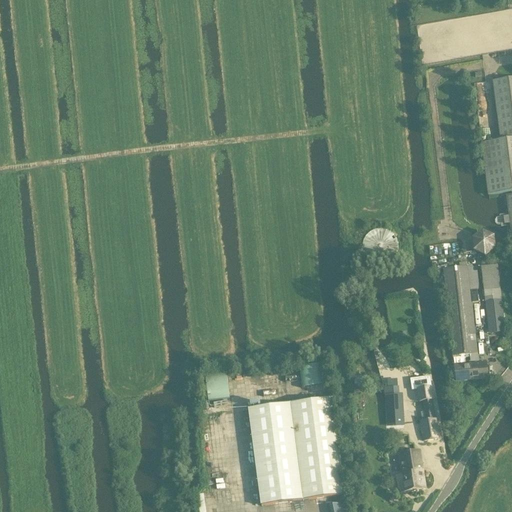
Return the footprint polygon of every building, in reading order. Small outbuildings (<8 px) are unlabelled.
[(507,193),(510,217),(511,231),(511,79),(492,82),(500,141),(481,144),(488,196),(507,193)] [(395,251),(396,247),(395,243),(394,239),(392,235),(389,232),(387,230),(383,228),(379,227),(374,226),(370,227),(366,228),(363,230),(359,233),(357,236),(355,239),(354,243),(354,247),(354,251),(355,255),(357,258),(360,262),(363,264),(367,267),(371,268),(375,268),(379,267),(383,266),(386,264),(390,261),(392,258),(394,255),(395,251)] [(472,239),(473,251),(485,257),(495,249),(494,237),(483,231),(472,239)] [(497,266),(482,268),(484,292),(500,290),(498,266),(497,266)] [(453,357),(477,354),(467,267),(444,270),(453,357)] [(502,302),(486,304),(490,335),(505,334),(502,302)] [(455,366),(456,382),(488,379),(486,363),(455,366)] [(432,387),(417,389),(419,403),(423,402),(426,421),(420,422),(423,441),(440,439),(437,420),(436,420),(433,401),(434,400),(432,387)] [(248,410),(261,507),(345,494),(332,398),(318,400),(248,410)] [(401,464),(402,474),(396,476),(400,493),(425,489),(419,451),(399,455),(401,464)]
